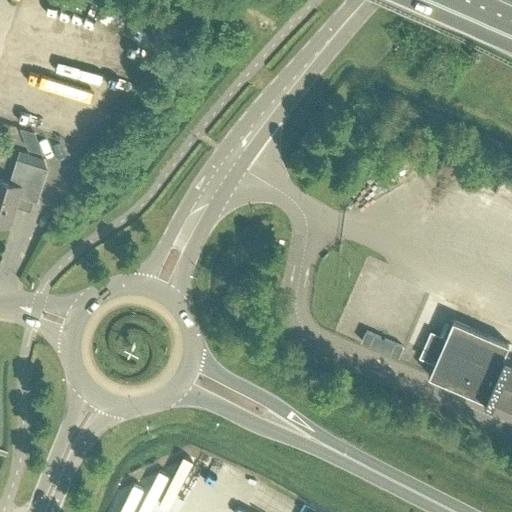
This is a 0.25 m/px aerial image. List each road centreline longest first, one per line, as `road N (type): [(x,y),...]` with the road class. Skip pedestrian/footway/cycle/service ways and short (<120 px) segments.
road 1 (secondary): [(230,161),(364,0)]
road 2 (trunk): [(454,511),(309,437)]
road 3 (secondary): [(230,161),(194,192),(158,258),(130,283)]
road 4 (secondary): [(178,305),(185,264),(230,161)]
road 5 (trunk): [(168,395),(209,401),(288,438),(309,437)]
road 6 (trunk): [(309,437),(286,412),(193,352)]
road 7 (secondary): [(81,383),(33,511)]
road 8 (secondary): [(51,511),(84,438),(114,405)]
